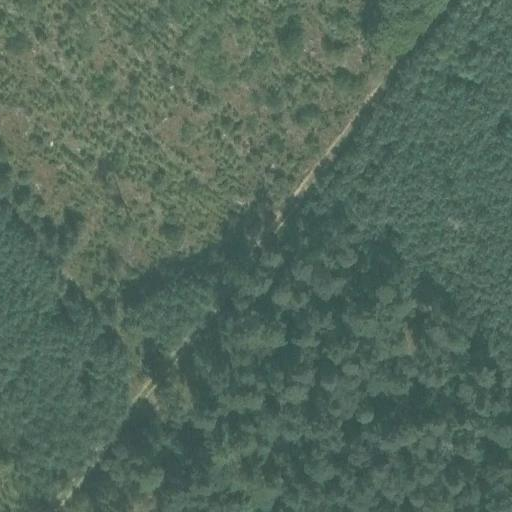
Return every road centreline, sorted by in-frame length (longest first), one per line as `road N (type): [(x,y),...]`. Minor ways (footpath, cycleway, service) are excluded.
road 1 (track): [(446,0),(52,511)]
road 2 (track): [(238,476),(179,415),(128,413),(130,352),(0,197)]
